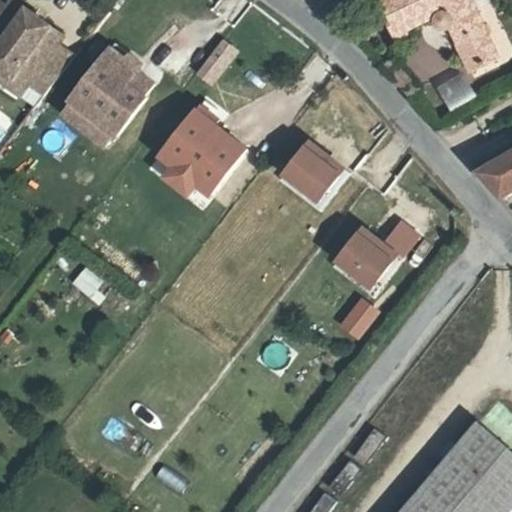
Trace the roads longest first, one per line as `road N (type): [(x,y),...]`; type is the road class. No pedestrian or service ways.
road 1 (residential): [(498,228),(278,511)]
road 2 (residential): [(498,228),(306,19),(275,0)]
